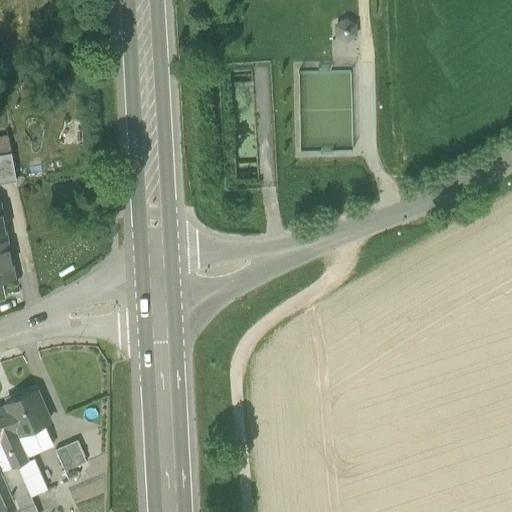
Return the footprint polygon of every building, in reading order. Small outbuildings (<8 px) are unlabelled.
[(354,26),(345,21),(336,26),(336,37),(345,42),(354,36),(354,26)] [(10,154),(0,155),(0,183),(15,180),(10,154)] [(5,241),(0,241),(0,281),(13,279),(5,241)] [(34,391),(4,405),(5,407),(0,408),(0,470),(1,473),(17,466),(26,486),(30,497),(46,490),(33,460),(29,461),(27,457),(52,445),(44,425),(48,423),(34,391)] [(76,441),(55,450),(68,481),(79,476),(75,467),(86,463),(76,441)] [(17,466),(1,473),(10,493),(26,486),(17,466)] [(0,470),(0,511),(6,511),(16,508),(9,494),(10,493),(1,473),(0,470)] [(10,493),(9,494),(16,508),(17,511),(18,511),(34,505),(30,497),(26,486),(10,493)]
